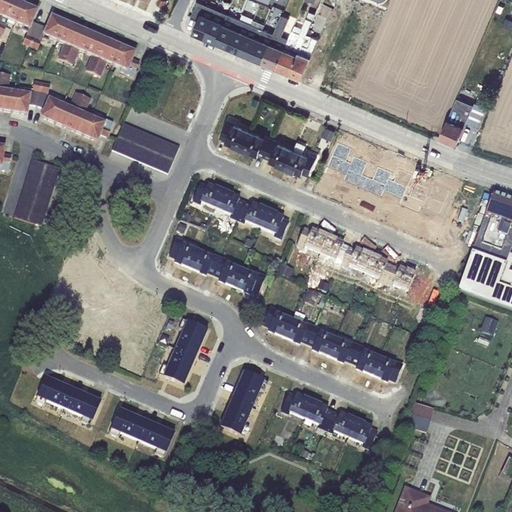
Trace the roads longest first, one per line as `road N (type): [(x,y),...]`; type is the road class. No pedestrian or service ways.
road 1 (tertiary): [(229,62),(511,179)]
road 2 (residential): [(197,151),(454,264)]
road 3 (residential): [(234,341),(202,408),(185,411),(54,360)]
road 4 (residential): [(234,341),(394,412)]
road 5 (residential): [(142,273),(226,312),(234,341)]
road 6 (residential): [(142,273),(108,238),(105,165)]
